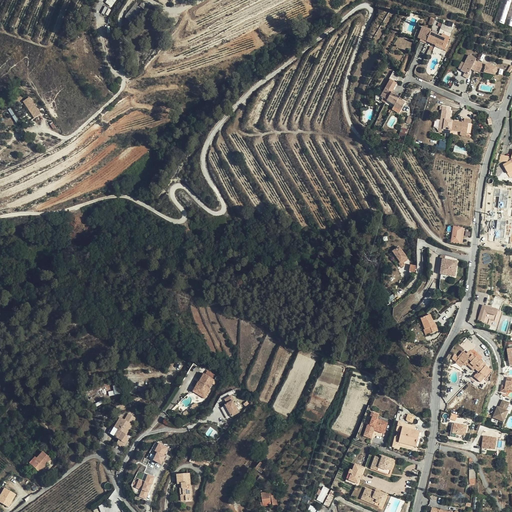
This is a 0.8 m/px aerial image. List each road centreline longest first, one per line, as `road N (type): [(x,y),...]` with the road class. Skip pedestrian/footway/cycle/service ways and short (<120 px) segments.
road 1 (tertiary): [(416,511),(436,369),(468,294),(484,167),(511,89)]
road 2 (residential): [(135,511),(98,455),(14,511)]
road 3 (unknown): [(114,486),(137,440),(195,371)]
road 4 (unknown): [(473,269),(422,245),(416,274),(390,300)]
